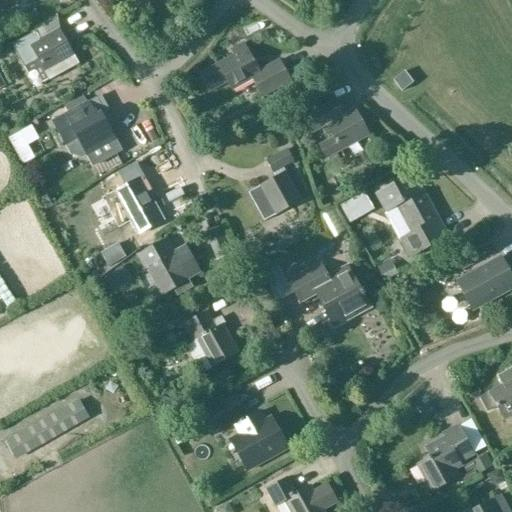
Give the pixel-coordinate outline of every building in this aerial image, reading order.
[(0,0),(0,8),(1,11),(19,0),(0,0)] [(25,69),(39,61),(50,81),(78,65),(59,31),(40,41),(36,33),(12,46),(25,69)] [(207,90),(226,79),(232,91),(253,80),(263,98),(291,82),(279,61),(259,72),(243,44),(232,51),(235,55),(199,75),(207,90)] [(405,73),(394,81),(402,92),(413,83),(405,73)] [(98,99),(89,103),(54,123),(66,146),(65,146),(71,156),(82,159),(87,156),(93,167),(121,151),(102,116),(106,113),(98,99)] [(304,119),(312,135),(326,127),(333,138),(319,146),(327,160),(369,136),(354,109),(344,115),(336,101),(304,119)] [(4,137),(23,157),(30,151),(25,145),(37,134),(23,119),(4,137)] [(266,162),(269,168),(272,174),(293,162),(287,151),(266,162)] [(265,222),(275,216),(301,201),(286,173),(249,194),(265,222)] [(421,193),(412,177),(411,176),(376,195),(386,213),(397,207),(412,234),(401,240),(411,259),(449,237),(448,236),(446,238),(437,221),(439,220),(424,192),(421,193)] [(125,187),(103,200),(119,228),(130,222),(138,236),(164,221),(153,202),(157,200),(156,199),(153,201),(140,179),(125,187)] [(219,229),(206,234),(217,261),(230,256),(219,229)] [(147,269),(162,296),(174,289),(177,296),(192,288),(187,280),(200,273),(185,246),(171,254),(167,247),(169,246),(166,240),(137,255),(145,270),(147,269)] [(118,244),(101,254),(108,268),(126,258),(118,244)] [(468,252),(454,260),(459,270),(473,262),(468,252)] [(473,311),(509,291),(511,289),(511,279),(501,259),(457,283),(473,311)] [(316,295),(330,321),(334,327),(370,308),(363,295),(365,294),(363,290),(361,291),(348,267),(328,277),(321,264),(289,282),(300,303),(316,295)] [(183,326),(191,341),(185,345),(198,367),(202,374),(212,369),(240,354),(224,326),(217,330),(207,312),(183,326)] [(271,349),(290,345),(288,335),(269,339),(271,349)] [(503,386),(489,394),(480,398),(488,413),(497,408),(504,420),(511,415),(511,370),(499,378),(503,386)] [(93,392),(110,385),(107,376),(90,382),(93,392)] [(215,433),(245,417),(232,393),(202,410),(215,433)] [(79,400),(6,442),(16,460),(90,419),(79,400)] [(275,436),(266,421),(261,412),(234,427),(245,447),(236,452),(248,472),(289,449),(280,433),(275,436)] [(459,479),(454,471),(462,466),(460,463),(474,455),(458,426),(442,435),(444,438),(425,449),(430,458),(417,465),(432,494),(459,479)] [(493,467),(486,456),(473,463),(480,475),(493,467)] [(313,490),(310,485),(296,492),(287,477),(266,489),(276,508),(279,507),(281,511),(325,511),(323,509),(337,501),(326,483),(313,490)] [(471,511),(509,511),(501,496),(471,511)]
